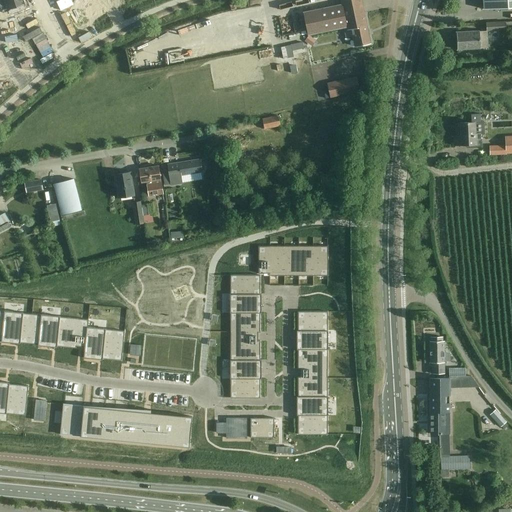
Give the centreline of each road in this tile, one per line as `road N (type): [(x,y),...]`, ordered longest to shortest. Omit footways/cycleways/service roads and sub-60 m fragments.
road 1 (secondary): [(389,299),(394,131),(421,0)]
road 2 (secondary): [(295,511),(225,495),(0,472)]
road 3 (residential): [(0,173),(221,133)]
road 4 (secondary): [(0,491),(182,511)]
road 5 (residential): [(389,299),(432,304),(511,414)]
road 6 (secondary): [(396,457),(389,299)]
road 7 (residential): [(69,56),(187,0)]
